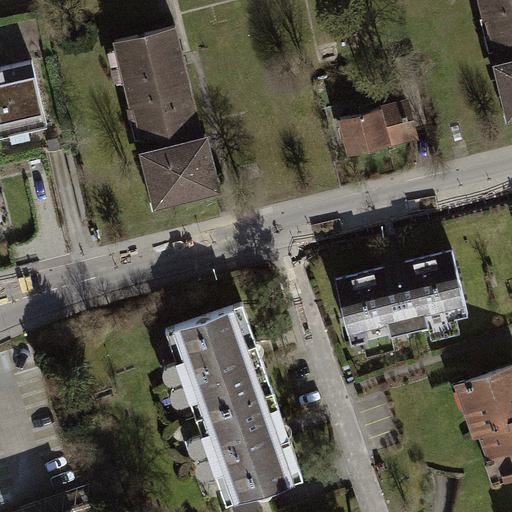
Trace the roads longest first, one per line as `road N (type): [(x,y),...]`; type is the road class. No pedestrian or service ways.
road 1 (residential): [(285,225),(375,511)]
road 2 (tertiary): [(285,225),(0,308)]
road 3 (tertiary): [(511,172),(285,225)]
